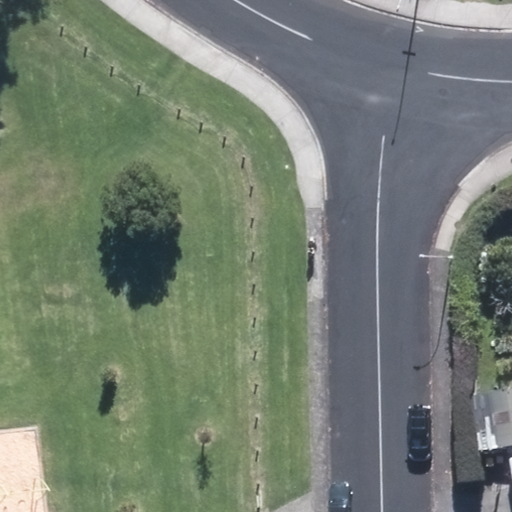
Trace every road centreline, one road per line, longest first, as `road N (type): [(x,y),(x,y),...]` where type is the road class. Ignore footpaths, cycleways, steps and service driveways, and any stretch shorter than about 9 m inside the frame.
road 1 (residential): [(384,511),(376,210),(390,67)]
road 2 (residential): [(390,67),(231,0)]
road 3 (residential): [(511,80),(390,67)]
